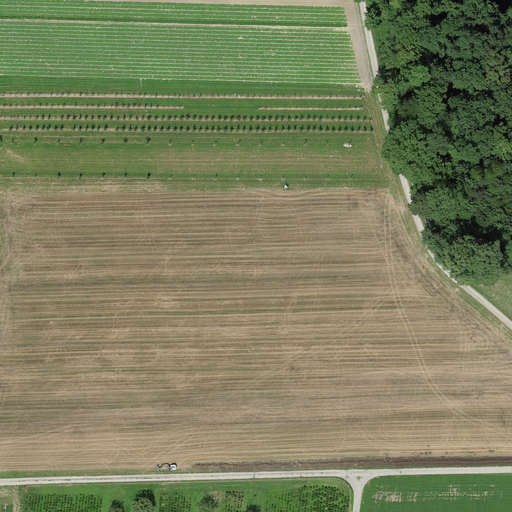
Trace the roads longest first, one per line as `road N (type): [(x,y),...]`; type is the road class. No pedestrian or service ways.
road 1 (track): [(374,474),(0,483)]
road 2 (track): [(511,328),(432,256),(385,114),(362,0)]
road 3 (track): [(358,511),(374,474),(511,471)]
